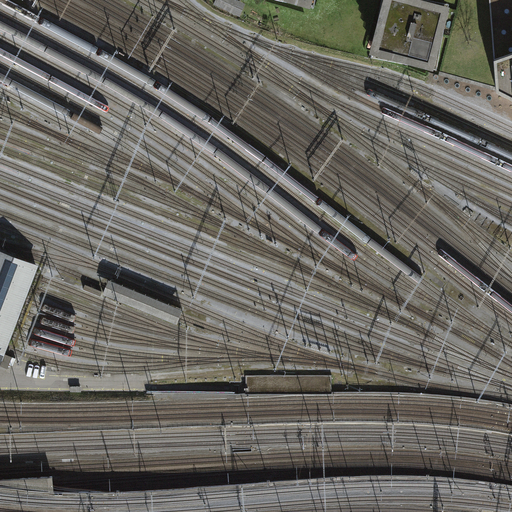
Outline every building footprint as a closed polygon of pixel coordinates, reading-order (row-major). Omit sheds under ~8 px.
[(215,0),(214,4),(230,11),(235,0),(215,0)] [(244,4),(236,0),(235,0),(230,11),(239,16),(244,4)] [(411,0),(388,0),(375,50),(430,64),(445,9),(411,0)] [(511,0),(489,0),(496,90),(511,98),(511,0)] [(0,365),(1,362),(4,355),(6,349),(12,335),(16,323),(21,312),(25,300),(30,288),(34,276),(38,266),(0,251),(0,365)] [(184,311),(109,281),(107,288),(104,295),(178,326),(181,317),(184,311)] [(83,290),(101,297),(103,292),(85,285),(83,290)] [(1,362),(0,365),(0,366),(8,370),(10,366),(13,358),(4,355),(1,362)] [(247,376),(247,393),(331,393),(331,376),(247,376)]
